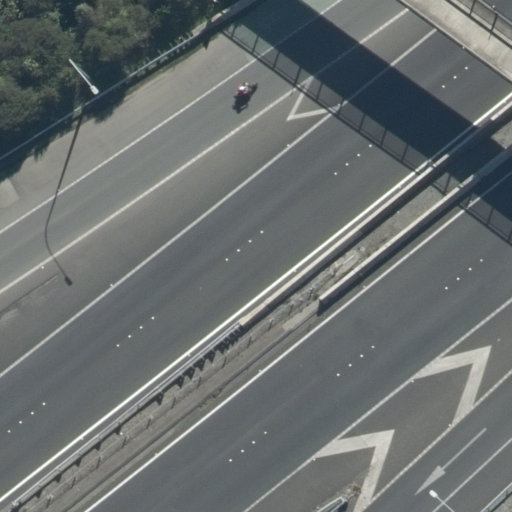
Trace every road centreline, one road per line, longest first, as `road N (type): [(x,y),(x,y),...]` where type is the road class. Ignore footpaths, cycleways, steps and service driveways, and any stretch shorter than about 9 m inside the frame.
road 1 (trunk): [(0,439),(511,30)]
road 2 (trunk): [(0,265),(408,0)]
road 3 (trunk): [(511,239),(171,511)]
road 4 (trunk): [(511,373),(365,511)]
